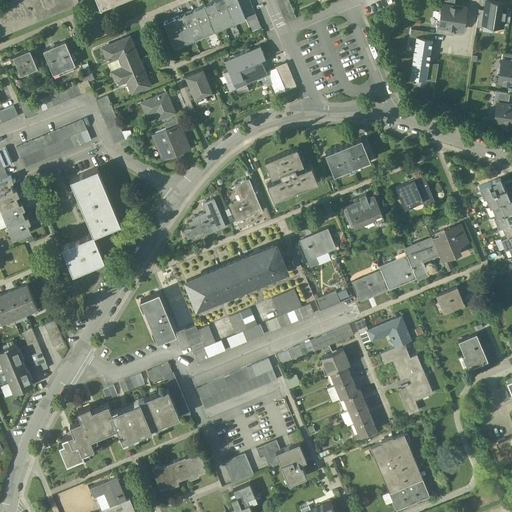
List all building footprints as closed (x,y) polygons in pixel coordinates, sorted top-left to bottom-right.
[(14,0),(0,6),(0,34),(79,1),(78,0),(14,0)] [(235,22),(225,0),(217,0),(214,1),(225,26),(235,22)] [(225,0),(235,22),(245,18),(245,17),(245,16),(243,11),(241,6),(238,1),(237,0),(225,0)] [(291,6),(288,0),(278,4),(280,10),(291,6)] [(506,3),(486,0),(485,10),(483,24),(503,27),(504,21),(505,9),(506,3)] [(214,1),(204,6),(215,30),(225,26),(214,1)] [(250,2),(241,6),(243,11),(253,7),(250,2)] [(454,6),(442,4),(441,11),(439,11),(438,20),(440,20),(439,26),(439,27),(455,30),(463,31),(466,8),(454,6)] [(204,6),(194,10),(204,34),(215,30),(204,6)] [(291,6),(280,10),(283,16),(294,11),(291,6)] [(253,7),(243,11),(245,16),(255,12),(253,7)] [(194,10),(184,14),(194,39),(204,34),(194,10)] [(294,11),(283,16),(285,21),(296,17),(294,11)] [(255,12),(245,16),(245,17),(245,18),(246,21),(257,17),(255,12)] [(194,39),(184,14),(174,18),(184,43),(194,39)] [(257,17),(246,21),(249,26),(259,22),(257,17)] [(184,43),(174,18),(164,22),(174,47),(184,43)] [(259,22),(249,26),(251,32),(261,27),(259,22)] [(439,26),(437,26),(436,33),(454,36),(455,30),(439,27),(439,26)] [(420,30),(411,29),(410,36),(416,37),(419,37),(420,30)] [(130,36),(103,47),(107,58),(120,53),(126,65),(139,60),(130,36)] [(430,59),(432,39),(419,37),(416,37),(413,59),(429,62),(430,59)] [(75,65),(65,41),(52,46),(43,50),(53,74),(75,65)] [(265,58),(260,45),(248,50),(260,78),(268,74),(262,59),(265,58)] [(30,49),(13,56),(21,74),(37,67),(30,49)] [(260,78),(248,50),(235,55),(246,83),(260,78)] [(246,83),(235,55),(224,60),(236,88),(246,83)] [(428,66),(429,62),(413,59),(410,78),(426,80),(428,66)] [(511,60),(502,59),(499,82),(511,83),(511,60)] [(126,65),(112,71),(117,85),(119,84),(128,82),(133,93),(150,85),(139,60),(126,65)] [(296,86),(286,62),(267,71),(276,94),(296,86)] [(213,95),(202,69),(186,76),(198,104),(207,100),(206,98),(213,95)] [(92,89),(88,79),(82,81),(86,91),(92,89)] [(82,81),(77,84),(81,94),(86,91),(82,81)] [(81,94),(77,84),(71,86),(75,96),(81,94)] [(75,96),(71,86),(66,88),(70,98),(75,96)] [(70,98),(66,88),(60,90),(64,101),(70,98)] [(64,101),(60,90),(54,93),(59,103),(64,101)] [(497,103),(509,104),(510,93),(496,91),(494,102),(497,103)] [(175,112),(167,92),(141,102),(145,113),(155,110),(158,119),(175,112)] [(59,103),(54,93),(49,95),(53,105),(59,103)] [(53,105),(49,95),(43,97),(48,107),(53,105)] [(108,95),(96,99),(102,112),(113,108),(108,95)] [(48,107),(43,97),(38,100),(42,110),(48,107)] [(42,110),(38,100),(32,102),(37,112),(42,110)] [(32,102),(27,104),(31,114),(37,112),(32,102)] [(511,104),(509,104),(497,103),(494,122),(503,123),(502,125),(511,127),(511,125),(511,124),(511,104)] [(27,104),(21,106),(26,117),(31,114),(27,104)] [(18,115),(14,105),(9,107),(13,118),(18,115)] [(9,107),(3,110),(8,120),(13,118),(9,107)] [(113,108),(102,112),(104,118),(115,113),(113,108)] [(115,113),(104,118),(106,123),(117,119),(115,113)] [(166,122),(168,128),(180,124),(178,118),(166,122)] [(87,129),(83,119),(77,121),(81,131),(87,129)] [(117,119),(106,123),(108,129),(120,124),(117,119)] [(81,131),(77,121),(72,124),(76,134),(81,131)] [(76,134),(72,124),(66,126),(70,136),(76,134)] [(120,124),(108,129),(112,136),(123,132),(120,124)] [(168,128),(154,134),(164,158),(190,147),(180,124),(168,128)] [(66,126),(61,128),(65,138),(70,136),(66,126)] [(61,128),(55,131),(59,141),(65,138),(61,128)] [(91,139),(87,129),(81,131),(86,142),(91,139)] [(59,141),(55,131),(49,133),(54,143),(59,141)] [(86,142),(81,131),(76,134),(80,144),(86,142)] [(123,132),(112,136),(114,143),(120,140),(125,138),(123,132)] [(49,133),(44,135),(48,145),(54,143),(49,133)] [(76,134),(70,136),(75,146),(80,144),(76,134)] [(44,135),(38,137),(43,147),(48,145),(44,135)] [(125,138),(120,140),(123,147),(135,142),(132,135),(125,138)] [(48,145),(43,147),(47,158),(75,146),(70,136),(65,138),(59,141),(54,143),(48,145)] [(38,137),(33,140),(37,150),(43,147),(38,137)] [(361,138),(343,145),(352,166),(370,159),(361,138)] [(37,150),(33,140),(27,142),(32,152),(37,150)] [(27,142),(22,144),(26,154),(32,152),(27,142)] [(22,144),(16,147),(20,157),(26,154),(22,144)] [(343,145),(325,152),(334,174),(352,166),(343,145)] [(12,164),(5,147),(0,149),(0,157),(1,161),(4,166),(4,167),(12,164)] [(26,154),(20,157),(25,167),(47,158),(43,147),(37,150),(32,152),(26,154)] [(311,166),(297,171),(295,167),(303,164),(297,148),(265,161),(272,177),(280,173),(282,178),(268,183),(274,199),(317,181),(311,166)] [(71,179),(82,205),(105,195),(94,169),(71,179)] [(435,202),(423,174),(413,178),(413,179),(396,186),(405,208),(409,206),(410,208),(413,206),(412,205),(422,201),(425,206),(435,202)] [(11,176),(0,179),(0,196),(14,190),(10,182),(13,181),(11,176)] [(500,178),(479,187),(484,197),(486,196),(504,189),(500,178)] [(249,180),(246,181),(244,182),(242,183),(240,184),(235,186),(241,199),(229,204),(236,221),(262,211),(249,180)] [(504,189),(486,196),(490,207),(492,206),(510,198),(506,188),(504,189)] [(0,196),(0,203),(1,203),(4,211),(20,204),(16,196),(19,195),(17,189),(14,190),(0,196)] [(105,195),(82,205),(93,234),(94,234),(118,224),(105,195)] [(362,201),(344,209),(352,227),(382,214),(374,196),(367,199),(367,198),(361,200),(362,201)] [(511,197),(510,198),(492,206),(496,216),(511,209),(511,197)] [(225,226),(214,198),(203,203),(207,211),(192,217),(193,220),(189,222),(191,226),(191,227),(194,235),(196,238),(225,226)] [(4,211),(2,212),(5,218),(6,217),(10,225),(25,218),(22,210),(25,209),(22,203),(20,204),(4,211)] [(511,209),(496,216),(494,217),(498,227),(502,225),(511,221),(511,209)] [(10,225),(8,225),(10,231),(12,231),(15,239),(31,232),(28,224),(31,223),(28,217),(25,218),(10,225)] [(511,221),(502,225),(506,235),(511,233),(511,221)] [(446,234),(433,240),(439,253),(441,259),(450,256),(447,249),(466,241),(459,225),(445,231),(446,234)] [(187,228),(185,230),(188,238),(194,235),(191,227),(187,228)] [(328,228),(300,240),(308,260),(336,248),(328,228)] [(511,233),(506,235),(501,238),(505,248),(509,246),(511,244),(511,233)] [(93,234),(62,247),(72,270),(103,257),(94,234),(93,234)] [(432,237),(418,243),(419,244),(405,250),(407,255),(416,277),(426,273),(421,261),(439,253),(433,240),(432,237)] [(275,244),(254,253),(265,279),(286,270),(275,244)] [(254,253),(231,262),(242,288),(265,279),(254,253)] [(407,255),(379,267),(381,270),(388,289),(416,277),(407,255)] [(231,262),(206,273),(216,298),(242,288),(231,262)] [(381,270),(353,281),(361,300),(388,289),(381,270)] [(216,298),(206,273),(187,280),(197,306),(216,298)] [(37,307),(27,284),(16,289),(25,312),(37,307)] [(457,286),(438,294),(445,312),(463,304),(460,299),(462,298),(457,286)] [(16,289),(3,294),(13,317),(25,312),(16,289)] [(294,289),(272,298),(279,316),(282,315),(288,312),(293,310),(299,308),(301,307),(294,289)] [(336,291),(315,299),(320,311),(341,302),(336,291)] [(159,292),(141,300),(158,341),(176,334),(159,292)] [(13,317),(3,294),(0,295),(0,319),(1,321),(1,322),(13,317)] [(310,303),(304,305),(309,316),(314,313),(310,303)] [(309,316),(304,305),(301,307),(299,308),(303,318),(309,316)] [(250,308),(240,312),(247,329),(249,328),(255,326),(257,325),(250,308)] [(303,318),(299,308),(293,310),(298,320),(303,318)] [(293,310),(288,312),(292,322),(298,320),(293,310)] [(240,312),(229,317),(236,334),(238,333),(243,331),(247,329),(240,312)] [(292,322),(288,312),(282,315),(286,325),(292,322)] [(286,325),(282,315),(279,316),(277,317),(281,327),(286,325)] [(368,329),(368,330),(368,331),(372,340),(389,332),(395,347),(405,343),(411,340),(401,316),(368,329)] [(277,317),(271,319),(275,329),(281,327),(277,317)] [(368,329),(364,318),(355,322),(359,334),(368,331),(368,330),(368,329)] [(54,319),(44,323),(47,329),(57,325),(54,319)] [(271,319),(266,322),(270,332),(275,329),(271,319)] [(264,334),(260,324),(257,325),(255,326),(259,336),(264,334)] [(57,325),(47,329),(49,335),(59,330),(57,325)] [(209,325),(198,330),(198,331),(200,336),(202,342),(205,347),(210,345),(216,342),(209,325)] [(349,325),(344,327),(348,337),(353,335),(349,325)] [(196,326),(185,330),(187,336),(198,331),(198,330),(196,326)] [(255,326),(249,328),(253,339),(259,336),(255,326)] [(344,327),(338,329),(342,339),(348,337),(344,327)] [(32,328),(22,333),(24,338),(34,334),(32,328)] [(253,339),(249,328),(247,329),(243,331),(248,341),(253,339)] [(342,339),(338,329),(333,332),(337,342),(342,339)] [(59,330),(49,335),(51,340),(61,336),(59,330)] [(198,331),(187,336),(189,341),(200,336),(198,331)] [(243,331),(238,333),(242,343),(248,341),(243,331)] [(333,332),(327,334),(331,344),(337,342),(333,332)] [(242,343),(238,333),(236,334),(232,335),(237,345),(242,343)] [(476,333),(458,340),(464,355),(462,356),(467,369),(487,360),(476,333)] [(34,334),(24,338),(26,344),(37,340),(34,334)] [(331,344),(327,334),(322,336),(326,346),(331,344)] [(237,345),(232,335),(227,338),(231,348),(237,345)] [(61,336),(51,340),(53,346),(64,341),(61,336)] [(200,336),(189,341),(191,346),(202,342),(200,336)] [(322,336),(316,338),(320,349),(326,346),(322,336)] [(231,348),(227,338),(221,340),(226,350),(231,348)] [(316,338),(310,341),(315,351),(320,349),(316,338)] [(39,345),(37,340),(26,344),(29,349),(39,345)] [(221,340),(216,342),(220,352),(226,350),(221,340)] [(310,341),(305,343),(309,353),(315,351),(310,341)] [(202,342),(191,346),(194,351),(199,349),(205,347),(202,342)] [(220,352),(216,342),(210,345),(214,355),(220,352)] [(16,343),(0,349),(0,358),(1,362),(21,354),(16,343)] [(309,353),(305,343),(299,345),(304,355),(304,356),(309,353)] [(416,354),(410,357),(405,346),(406,346),(405,343),(395,347),(380,353),(384,363),(393,359),(400,378),(408,375),(423,369),(416,354)] [(39,345),(29,349),(31,355),(41,351),(39,345)] [(210,345),(205,347),(209,357),(214,355),(210,345)] [(299,345),(294,348),(298,358),(304,355),(299,345)] [(205,347),(199,349),(203,359),(209,357),(205,347)] [(294,348),(288,350),(292,360),(298,358),(294,348)] [(343,348),(322,357),(328,372),(330,372),(346,365),(349,364),(343,348)] [(199,349),(194,351),(198,362),(203,359),(199,349)] [(292,360),(288,350),(283,352),(287,362),(292,360)] [(41,351),(31,355),(33,360),(44,356),(41,351)] [(287,362),(283,352),(278,354),(282,364),(287,362)] [(21,354),(1,362),(5,372),(25,364),(21,354)] [(44,356),(33,360),(36,366),(46,362),(44,356)] [(273,368),(269,358),(263,360),(267,371),(273,368)] [(267,371),(263,360),(257,363),(262,373),(267,371)] [(46,362),(36,366),(38,372),(48,367),(46,362)] [(168,362),(147,371),(151,381),(163,376),(173,372),(168,362)] [(257,363),(252,365),(256,376),(262,373),(257,363)] [(25,364),(5,372),(10,382),(29,374),(25,364)] [(256,376),(252,365),(246,368),(251,378),(256,376)] [(346,365),(330,372),(335,385),(352,378),(346,365)] [(206,396),(201,398),(205,409),(277,379),(273,368),(267,371),(262,373),(256,376),(251,378),(245,380),(239,383),(234,385),(228,387),(223,389),(217,392),(212,394),(206,396)] [(246,368),(241,370),(245,380),(251,378),(246,368)] [(423,369),(408,375),(411,382),(401,386),(401,385),(397,387),(409,414),(419,410),(415,400),(432,392),(423,369)] [(245,380),(241,370),(235,372),(239,383),(245,380)] [(173,372),(163,376),(168,389),(179,416),(181,419),(191,414),(173,372)] [(239,383),(235,372),(230,374),(234,385),(239,383)] [(141,373),(120,382),(124,392),(145,383),(141,373)] [(29,374),(10,382),(14,392),(33,384),(29,374)] [(230,374),(224,377),(228,387),(234,385),(230,374)] [(298,374),(287,376),(289,386),(300,384),(298,374)] [(228,387),(224,377),(219,379),(223,389),(228,387)] [(352,378),(335,385),(341,398),(344,397),(357,391),(352,378)] [(223,389),(219,379),(213,381),(217,392),(223,389)] [(213,381),(207,384),(212,394),(217,392),(213,381)] [(207,384),(202,386),(206,396),(212,394),(207,384)] [(113,385),(103,389),(107,399),(118,395),(113,385)] [(206,396),(202,386),(197,388),(201,398),(206,396)] [(168,389),(141,400),(153,427),(179,416),(168,389)] [(357,391),(344,397),(349,410),(365,403),(360,390),(357,391)] [(22,403),(15,399),(11,405),(18,409),(22,403)] [(141,400),(112,412),(117,426),(123,439),(153,427),(141,400)] [(77,410),(81,419),(90,437),(117,426),(112,412),(107,403),(91,410),(89,405),(77,410)] [(365,403),(349,410),(354,423),(371,416),(365,403)] [(371,416),(354,423),(360,436),(376,429),(371,416)] [(64,442),(59,444),(67,463),(84,456),(82,451),(94,446),(90,437),(81,419),(70,424),(74,432),(62,437),(64,442)] [(298,431),(288,435),(292,445),(299,442),(303,441),(298,431)] [(416,460),(404,432),(393,437),(392,436),(381,440),(382,442),(371,446),(382,474),(416,460)] [(511,434),(498,440),(501,449),(511,444),(511,434)] [(276,440),(256,448),(261,458),(265,456),(270,468),(281,463),(276,452),(280,450),(276,440)] [(498,440),(490,444),(495,457),(504,454),(501,449),(498,440)] [(280,450),(276,452),(281,463),(289,483),(306,475),(301,462),(306,460),(299,442),(292,445),(280,450)] [(511,444),(501,449),(504,454),(495,457),(498,463),(511,457),(511,444)] [(185,455),(166,463),(167,464),(162,466),(161,464),(152,467),(161,488),(170,485),(169,483),(198,471),(198,473),(207,469),(198,448),(190,452),(191,454),(186,457),(185,455)] [(245,453),(224,462),(233,483),(254,475),(245,453)] [(416,460),(382,474),(396,508),(430,494),(416,460)] [(116,477),(91,488),(94,497),(104,492),(110,507),(126,500),(116,477)] [(227,511),(252,511),(249,504),(257,501),(250,483),(234,489),(237,497),(231,499),(235,509),(227,511)] [(110,507),(104,509),(105,511),(135,511),(130,499),(110,507)] [(334,511),(330,501),(304,511),(334,511)]
